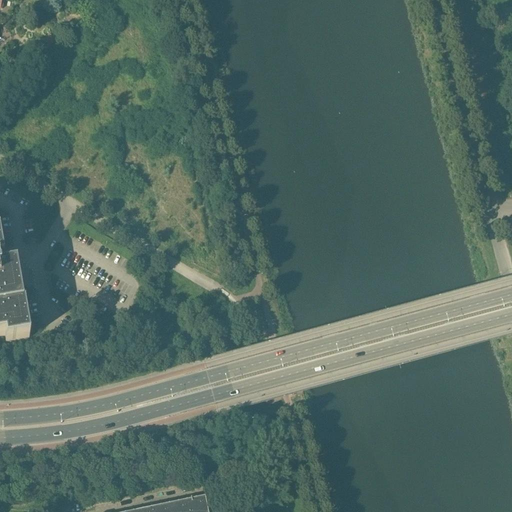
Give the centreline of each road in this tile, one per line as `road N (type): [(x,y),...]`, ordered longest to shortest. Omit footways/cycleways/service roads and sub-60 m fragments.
road 1 (secondary): [(511,296),(99,407),(0,419)]
road 2 (secondary): [(0,438),(113,423),(511,315)]
road 3 (tertiary): [(511,300),(435,0)]
road 4 (residential): [(224,295),(0,160)]
